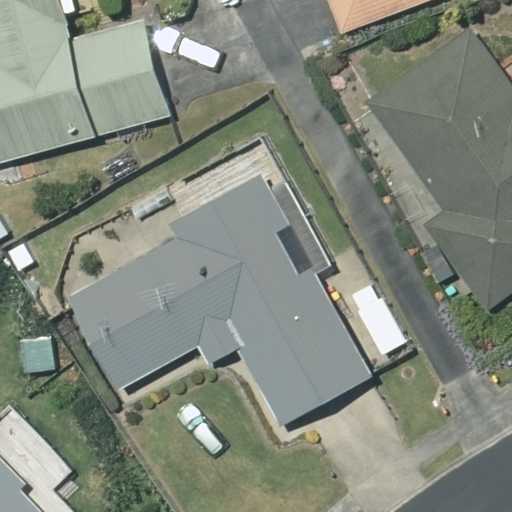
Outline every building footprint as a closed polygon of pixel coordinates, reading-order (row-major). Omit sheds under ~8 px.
[(0,0),(0,37),(3,48),(0,49),(0,157),(186,105),(159,9),(92,30),(83,0),(0,0)] [(344,0),(354,25),(419,0),(344,0)] [(511,295),(511,59),(486,23),(383,97),(457,204),(440,214),(503,302),(511,295)] [(194,225),(85,285),(137,378),(246,318),(299,416),(390,365),(278,163),(187,213),(194,225)] [(0,213),(0,235),(1,237),(17,228),(7,209),(0,213)] [(431,248),(446,277),(464,268),(448,238),(431,248)] [(370,303),(394,348),(417,336),(393,290),(370,303)] [(0,428),(0,511),(68,511),(35,479),(42,471),(0,428)]
